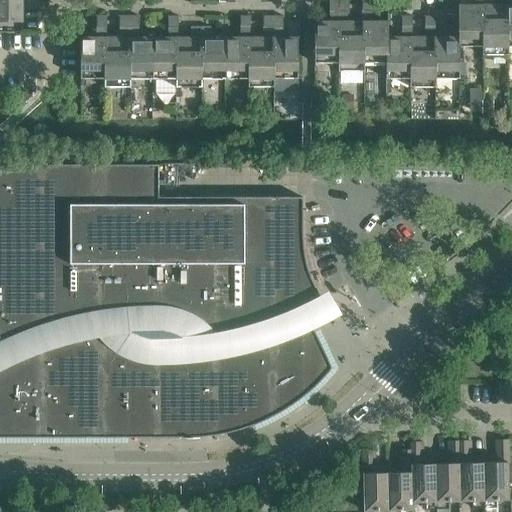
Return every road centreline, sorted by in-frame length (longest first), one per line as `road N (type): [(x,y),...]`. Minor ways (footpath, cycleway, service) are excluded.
road 1 (tertiary): [(0,476),(207,478),(270,461),(351,415),(511,255)]
road 2 (residential): [(58,4),(278,9)]
